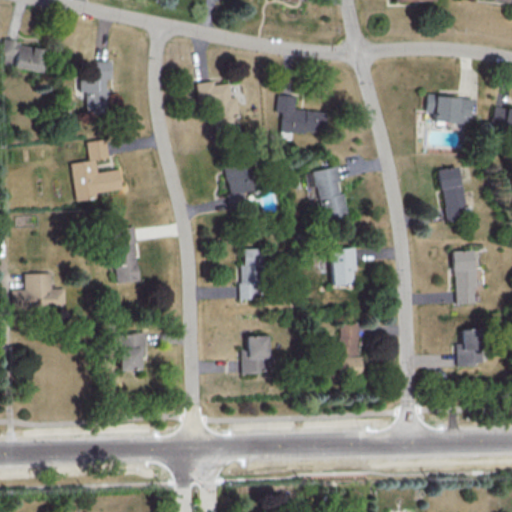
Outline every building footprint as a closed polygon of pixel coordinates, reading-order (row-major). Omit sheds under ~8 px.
[(0,64),(36,70),(40,46),(1,39),(0,44),(0,64)] [(83,112),(104,112),(104,78),(108,78),(107,60),(90,60),(90,75),(76,75),(76,91),(83,91),(83,112)] [(192,82),(194,105),(209,104),(212,136),(236,134),(232,96),(226,96),(224,82),(210,83),(210,80),(192,82)] [(278,112),(277,130),(320,133),(321,111),(291,109),(292,95),(273,94),(272,111),(278,112)] [(467,96),(422,95),(421,113),(429,113),(429,120),(466,122),(467,96)] [(511,108),(491,103),(485,126),(511,133),(511,108)] [(68,162),(72,196),(118,191),(115,169),(93,171),(92,158),(105,157),(102,138),(83,140),(85,160),(68,162)] [(251,188),(243,161),(218,168),(230,205),(243,201),(240,191),(251,188)] [(313,185),(320,219),(343,215),(333,165),(302,171),(304,187),(313,185)] [(434,169),(442,221),(462,218),(454,166),(434,169)] [(136,280),(129,225),(111,227),(113,242),(108,242),(113,282),(136,280)] [(327,252),(327,284),(347,285),(347,269),(351,269),(352,247),(333,246),(333,252),(327,252)] [(258,247),(236,248),(237,299),(259,298),(258,247)] [(450,303),(470,302),(469,249),(449,250),(450,303)] [(21,273),(21,288),(9,288),(9,309),(61,309),(61,287),(48,287),(48,273),(21,273)] [(356,374),(355,323),(334,323),(335,374),(356,374)] [(473,366),(474,329),(457,328),(457,340),(453,340),(452,365),(473,366)] [(116,369),(137,369),(136,354),(142,354),(142,332),(111,333),(111,345),(115,345),(116,369)] [(264,372),(263,334),(243,335),(243,349),(237,349),(237,372),(264,372)]
